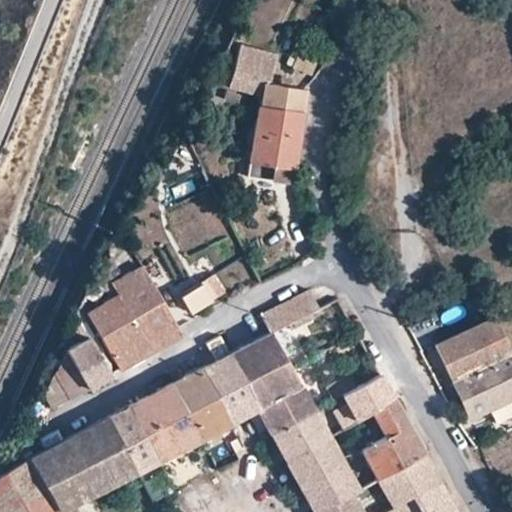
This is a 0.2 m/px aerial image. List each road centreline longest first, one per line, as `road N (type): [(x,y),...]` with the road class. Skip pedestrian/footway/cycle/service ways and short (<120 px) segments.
road 1 (unknown): [(393,358),(421,218),(407,0)]
road 2 (residential): [(342,263),(202,328),(197,344),(55,419)]
road 3 (residential): [(484,511),(342,263)]
road 4 (residential): [(342,263),(317,169),(324,107),(353,0)]
